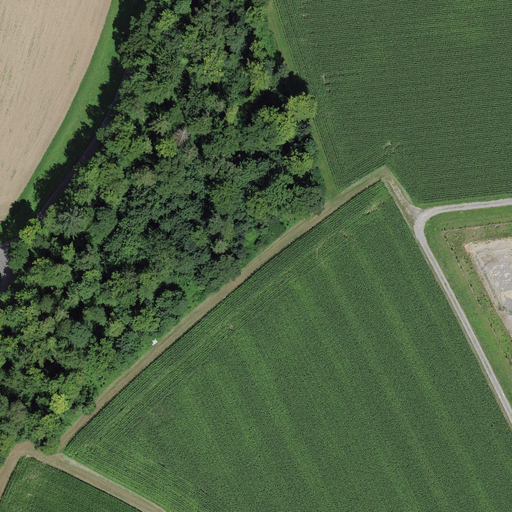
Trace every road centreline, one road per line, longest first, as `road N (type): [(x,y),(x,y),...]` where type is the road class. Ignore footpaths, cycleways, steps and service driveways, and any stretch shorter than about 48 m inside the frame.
road 1 (track): [(221,0),(224,56),(209,88),(163,121),(103,196),(28,422)]
road 2 (track): [(511,203),(430,211),(416,224),(511,423)]
road 3 (unclassified): [(149,0),(111,112),(16,253)]
road 4 (track): [(200,0),(179,13),(154,46),(136,92),(111,112)]
